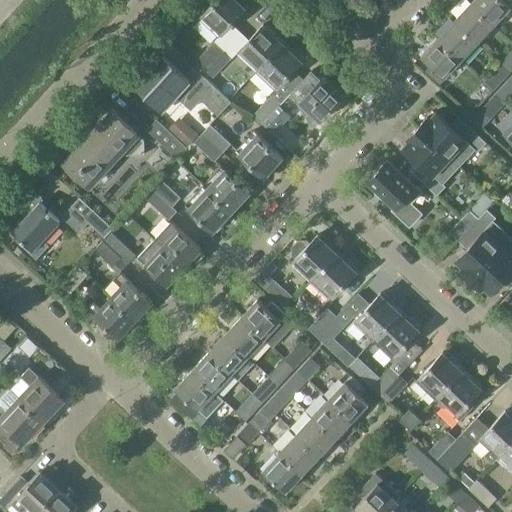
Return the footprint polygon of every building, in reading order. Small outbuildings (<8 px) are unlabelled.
[(245,8),(239,3),(236,0),(215,0),(202,14),(213,25),(210,28),(219,36),(245,8)] [(473,0),(470,3),(494,25),(511,6),(504,0),(473,0)] [(494,25),(470,3),(453,22),(476,43),(494,25)] [(438,38),(461,60),(476,43),(453,22),(438,38)] [(256,71),(282,43),(274,35),(275,32),(266,24),(264,26),(263,25),(239,50),(251,60),(248,63),(256,71)] [(461,60),(438,38),(421,56),(445,78),(461,60)] [(205,68),(222,50),(213,42),(196,60),(205,68)] [(282,43),(256,71),(264,79),(267,76),(278,86),(302,61),(300,60),(302,57),(293,49),(291,51),(282,43)] [(222,50),(205,68),(214,77),(231,59),(222,50)] [(511,51),(500,65),(509,73),(511,69),(511,51)] [(135,86),(161,110),(162,109),(160,108),(174,93),(190,108),(200,98),(218,114),(230,101),(203,76),(202,76),(203,77),(203,76),(208,80),(200,89),(163,55),(135,86)] [(484,81),(494,89),(509,73),(500,65),(484,81)] [(312,111),(321,120),(344,96),(323,76),(297,104),(309,114),(312,111)] [(511,76),(497,93),(506,101),(511,94),(511,76)] [(506,101),(497,93),(481,110),(490,119),(506,101)] [(252,115),(261,123),(279,104),(270,95),(252,115)] [(87,185),(118,153),(119,154),(144,152),(143,131),(136,131),(113,109),(63,161),(87,185)] [(427,116),(417,127),(458,166),(475,149),(478,152),(486,143),(458,117),(450,125),(435,112),(429,118),(427,116)] [(156,119),(147,129),(177,158),(186,147),(156,119)] [(271,132),(291,151),(300,141),(280,122),(271,132)] [(202,133),(223,152),(230,144),(210,125),(202,133)] [(188,126),(178,136),(187,145),(197,134),(188,126)] [(442,183),(458,166),(417,127),(407,138),(409,140),(403,147),(417,160),(409,169),(437,195),(446,186),(442,183)] [(250,141),(239,153),(264,176),(266,175),(268,177),(276,168),(274,166),(283,156),(254,130),(246,138),(250,141)] [(223,152),(202,133),(195,141),(216,160),(223,152)] [(392,209),(410,226),(422,213),(411,202),(422,191),(387,159),(367,181),(395,206),(392,209)] [(204,183),(232,209),(240,201),(243,203),(251,194),(248,192),(250,190),(225,167),(214,178),(211,175),(204,183)] [(152,185),(173,204),(180,196),(160,177),(152,185)] [(232,209),(204,183),(196,192),(199,195),(189,206),(214,229),(215,228),(218,230),(226,221),(224,219),(232,209)] [(127,212),(137,221),(153,204),(168,218),(176,209),(172,205),(173,204),(152,185),(143,195),(127,212)] [(28,213),(12,230),(22,239),(19,242),(36,258),(49,245),(43,239),(60,220),(40,202),(43,198),(36,192),(22,207),(28,213)] [(104,236),(112,227),(79,196),(71,205),(104,236)] [(477,220),(488,209),(479,201),(468,212),(477,220)] [(471,278),(510,237),(493,220),(496,217),(488,209),(477,220),(458,240),(467,248),(456,260),(463,266),(461,268),(471,278)] [(477,220),(468,212),(450,231),(458,240),(477,220)] [(154,238),(184,265),(201,247),(171,219),(154,238)] [(103,239),(121,256),(128,262),(136,253),(111,230),(103,239)] [(311,280),(338,249),(321,233),(319,235),(318,234),(310,243),(307,240),(299,240),(293,247),(293,255),(296,257),(295,259),(292,262),(311,280)] [(511,238),(510,237),(471,278),(482,288),(484,286),(491,292),(502,281),(510,289),(511,286),(511,238)] [(184,265),(154,238),(138,256),(168,283),(184,265)] [(121,256),(103,239),(95,248),(113,265),(121,256)] [(338,249),(311,280),(330,298),(333,295),(357,270),(355,269),(357,267),(338,249)] [(78,265),(62,284),(70,292),(87,273),(78,265)] [(111,295),(136,318),(152,299),(121,270),(114,278),(121,284),(111,295)] [(275,280),(267,289),(286,307),(294,298),(275,280)] [(373,339),(402,309),(384,292),(382,294),(380,293),(357,318),(354,321),(373,339)] [(136,318),(111,295),(101,306),(94,300),(87,307),(119,336),(136,318)] [(257,298),(240,317),(264,339),(286,314),(271,300),(265,306),(257,298)] [(318,336),(336,316),(328,308),(309,328),(318,336)] [(402,309),(373,339),(393,357),(396,354),(419,329),(418,328),(420,326),(402,309)] [(336,316),(318,336),(326,344),(345,324),(336,316)] [(223,335),(247,357),(264,339),(240,317),(239,318),(223,335)] [(207,353),(230,375),(239,365),(247,357),(223,335),(207,353)] [(2,339),(0,341),(0,358),(11,347),(2,339)] [(285,359),(294,367),(312,349),(302,340),(285,359)] [(436,399),(465,368),(446,351),(444,353),(443,352),(419,377),(420,377),(417,380),(436,399)] [(298,371),(307,379),(324,361),(315,352),(298,371)] [(191,370),(214,392),(230,375),(207,353),(191,370)] [(268,377),(277,385),(294,367),(285,359),(268,377)] [(18,397),(43,421),(64,399),(39,375),(38,375),(29,366),(21,375),(30,384),(18,397)] [(380,395),(399,374),(391,366),(372,386),(380,395)] [(465,368),(436,399),(460,421),(474,406),(469,402),(482,388),(480,387),(482,385),(465,368)] [(214,392),(191,370),(175,387),(198,409),(214,392)] [(307,379),(298,371),(281,388),(290,397),(307,379)] [(399,374),(380,395),(389,402),(408,382),(399,374)] [(328,399),(351,420),(367,403),(357,394),(364,387),(350,375),(328,399)] [(277,385),(268,377),(251,395),(260,403),(277,385)] [(18,397),(8,388),(0,396),(0,405),(5,410),(0,415),(0,437),(14,450),(22,441),(23,442),(43,421),(18,397)] [(264,407),(273,415),(290,397),(281,388),(264,407)] [(235,412),(244,420),(260,403),(251,395),(235,412)] [(351,420),(328,399),(311,417),(334,438),(351,420)] [(248,424),(257,432),(273,415),(264,407),(248,424)] [(410,408),(403,416),(400,419),(411,429),(421,419),(410,408)] [(493,464),(499,457),(498,457),(511,442),(511,412),(509,410),(507,412),(505,410),(482,436),(479,439),(480,440),(474,446),(493,464)] [(244,420),(235,412),(220,429),(229,437),(244,420)] [(294,435),(317,457),(334,438),(311,417),(294,435)] [(257,432),(248,424),(232,441),(241,449),(257,432)] [(457,439),(438,460),(453,473),(477,449),(474,446),(480,440),(479,439),(467,428),(457,439)] [(438,460),(457,439),(448,431),(429,451),(438,460)] [(278,452),(301,474),(317,457),(294,435),(278,452)] [(511,442),(498,457),(499,457),(511,470),(511,442)] [(422,469),(430,460),(414,445),(405,454),(422,469)] [(301,474),(278,452),(262,469),(285,491),(301,474)] [(440,486),(448,477),(430,460),(422,469),(440,486)] [(35,511),(58,487),(41,470),(28,483),(20,475),(0,496),(0,503),(6,509),(11,503),(20,511),(35,511)] [(355,505),(362,511),(382,511),(395,498),(399,494),(375,472),(357,492),(363,497),(355,505)] [(467,472),(462,478),(471,487),(476,480),(467,472)] [(457,502),(465,493),(448,477),(440,486),(457,502)] [(469,488),(488,507),(496,498),(477,480),(476,480),(471,487),(469,488)] [(70,511),(77,505),(58,487),(35,511),(70,511)] [(465,493),(457,502),(467,511),(482,511),(484,511),(465,493)] [(409,511),(396,499),(395,498),(382,511),(409,511)]
